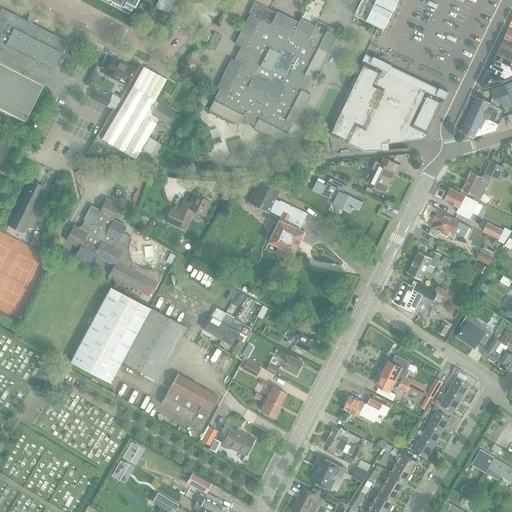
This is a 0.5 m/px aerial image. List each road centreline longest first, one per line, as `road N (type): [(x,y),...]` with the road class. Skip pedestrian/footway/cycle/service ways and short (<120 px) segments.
road 1 (tertiary): [(258,511),(366,298)]
road 2 (tertiary): [(366,298),(431,169),(450,153)]
road 3 (residential): [(450,153),(448,123),(508,0)]
road 4 (residential): [(495,388),(488,375),(366,298)]
road 5 (residential): [(416,511),(495,388)]
road 6 (residential): [(46,147),(107,28)]
road 7 (residential): [(211,0),(163,51),(107,28)]
